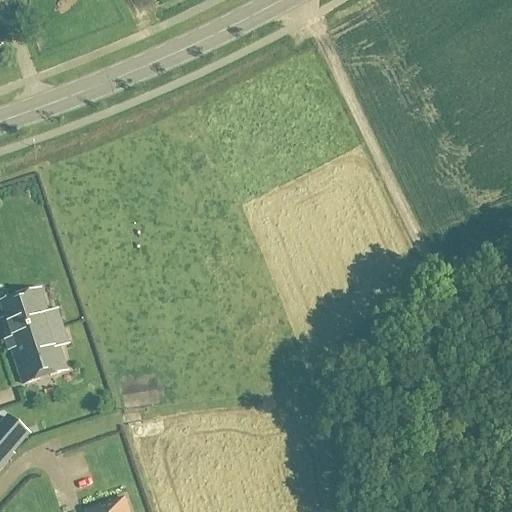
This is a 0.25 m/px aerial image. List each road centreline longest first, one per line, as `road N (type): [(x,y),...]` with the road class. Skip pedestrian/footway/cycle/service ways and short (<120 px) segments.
road 1 (secondary): [(0,123),(209,40),(282,0)]
road 2 (track): [(511,485),(430,408),(415,365),(429,342),(511,305)]
